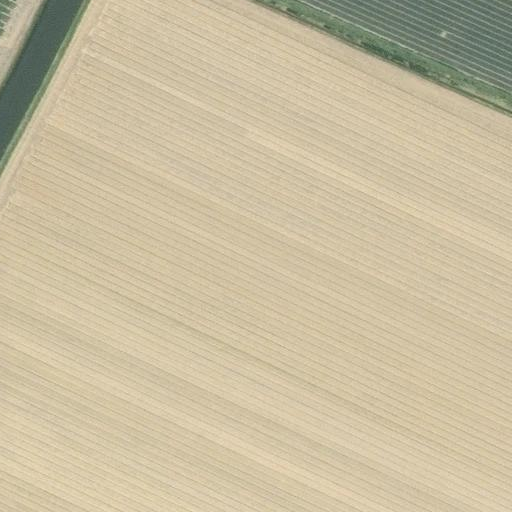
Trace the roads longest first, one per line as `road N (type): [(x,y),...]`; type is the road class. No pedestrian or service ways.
road 1 (track): [(227,0),(511,124)]
road 2 (track): [(104,0),(0,205)]
